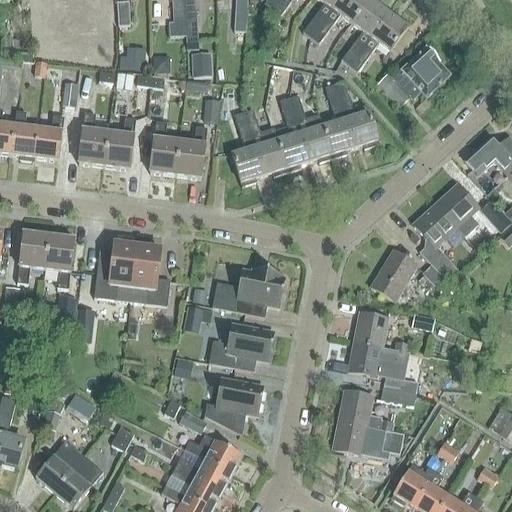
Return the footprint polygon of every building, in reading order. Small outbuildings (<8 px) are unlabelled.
[(183,1),(184,25),(185,39),(185,46),(197,46),(196,24),(195,0),(183,1)] [(245,35),(246,0),(234,0),(233,34),(245,35)] [(269,0),(264,8),(272,14),(281,0),(269,0)] [(281,0),(272,14),(279,19),(293,0),(281,0)] [(314,0),(323,7),(302,36),(310,42),(331,13),(340,0),(314,0)] [(340,0),(331,13),(310,42),(317,48),(339,18),(350,27),(370,0),(340,0)] [(370,0),(350,27),(362,35),(340,64),(348,70),(362,51),(387,17),(380,12),(383,9),(371,0),(370,0)] [(184,25),(183,1),(171,2),(172,26),(168,26),(169,40),(185,39),(184,25)] [(127,4),(116,5),(117,29),(129,28),(127,4)] [(387,17),(362,51),(348,70),(356,76),(377,47),(389,56),(409,28),(397,19),(394,22),(387,17)] [(99,49),(88,37),(77,47),(89,59),(99,49)] [(23,52),(4,49),(3,61),(22,63),(23,52)] [(425,102),(449,80),(437,67),(438,66),(425,52),(400,75),(404,80),(397,86),(389,76),(377,87),(398,111),(410,100),(412,103),(420,96),(425,102)] [(212,79),(211,56),(191,57),(192,80),(212,79)] [(169,60),(152,59),(152,76),(169,76),(169,60)] [(127,74),(132,74),(133,63),(127,63),(118,63),(118,74),(127,74)] [(44,80),(46,67),(35,66),(33,79),(44,80)] [(114,77),(99,75),(98,85),(112,87),(114,77)] [(117,77),(115,92),(130,94),(132,79),(117,77)] [(135,89),(149,91),(150,81),(137,79),(135,89)] [(150,81),(149,91),(162,92),(164,82),(150,81)] [(378,149),(376,145),(368,116),(354,120),(343,85),(334,88),(353,152),(362,149),(363,153),(378,149)] [(74,108),(76,89),(64,87),(61,111),(73,112),(74,108)] [(353,152),(334,88),(324,92),(335,126),(322,130),(332,163),(346,158),(345,154),(353,152)] [(332,163),(322,130),(318,118),(304,122),(297,100),(288,102),(308,166),(316,163),(317,167),(332,163)] [(308,166),(288,102),(279,105),(289,140),(276,144),(286,177),(301,172),(300,168),(308,166)] [(219,106),(204,104),(203,124),(216,126),(219,106)] [(0,157),(10,159),(13,129),(0,127),(0,122),(1,114),(0,113),(0,157)] [(286,177),(276,144),(272,132),(259,136),(252,114),(243,116),(263,180),(271,177),(272,181),(286,177)] [(15,115),(13,129),(10,159),(19,160),(18,164),(33,166),(33,162),(37,132),(24,130),(25,116),(15,115)] [(263,180),(243,116),(233,120),(244,154),(231,158),(241,191),(255,186),(254,182),(263,180)] [(102,170),(106,137),(92,135),(94,119),(84,118),(82,134),(81,134),(77,167),(102,170)] [(51,134),(37,132),(33,162),(57,165),(61,135),(62,122),(52,120),(51,134)] [(134,124),(127,123),(124,123),(122,139),(106,137),(102,170),(128,174),(133,140),(132,140),(134,124)] [(174,179),(178,145),(163,144),(165,128),(155,126),(153,142),(148,176),(174,179)] [(203,149),(205,133),(195,132),(193,147),(178,145),(174,179),(200,182),(204,149),(203,149)] [(511,146),(508,141),(497,151),(488,142),(463,165),(477,179),(493,164),(506,179),(511,173),(511,146)] [(434,208),(455,231),(463,240),(477,228),(469,219),(477,211),(456,188),(434,208)] [(492,192),(486,198),(495,206),(501,201),(492,192)] [(511,226),(490,204),(479,214),(500,237),(511,226)] [(412,228),(428,246),(419,255),(447,286),(458,275),(435,250),(455,231),(434,208),(412,228)] [(511,225),(511,208),(503,216),(511,225)] [(507,251),(511,246),(511,227),(498,241),(507,251)] [(44,274),(48,240),(22,237),(18,270),(19,270),(17,286),(26,288),(28,272),(44,274)] [(73,243),(48,240),(44,274),(59,275),(57,291),(67,293),(69,277),(73,243)] [(476,242),(471,247),(479,255),(487,247),(482,243),(476,242)] [(131,306),(138,251),(111,247),(108,276),(96,275),(93,302),(131,306)] [(138,251),(131,306),(166,311),(169,284),(156,282),(159,253),(138,251)] [(394,306),(416,269),(392,254),(369,291),(394,306)] [(435,291),(444,283),(430,269),(421,277),(435,291)] [(237,292),(216,287),(211,311),(263,322),(265,308),(278,311),(284,283),(280,282),(280,278),(252,273),(251,276),(241,274),(237,292)] [(15,319),(19,292),(7,290),(3,317),(15,319)] [(195,296),(193,306),(204,307),(205,298),(195,296)] [(73,328),(76,305),(62,304),(59,326),(73,328)] [(211,314),(186,310),(182,334),(198,337),(200,326),(209,327),(211,314)] [(76,312),(73,344),(90,346),(94,314),(76,312)] [(358,316),(352,346),(381,351),(387,322),(358,316)] [(435,322),(413,317),(410,331),(432,336),(435,322)] [(268,365),(273,337),(230,330),(226,348),(212,345),(208,367),(252,376),(255,363),(268,365)] [(16,339),(14,349),(25,352),(27,342),(16,339)] [(394,344),(393,353),(406,356),(407,347),(394,344)] [(381,351),(352,346),(347,375),(376,381),(381,351)] [(192,366),(176,363),(172,380),(188,383),(192,366)] [(382,392),(415,398),(417,386),(384,380),(382,392)] [(257,420),(262,391),(219,383),(214,410),(206,408),(204,420),(240,439),(244,417),(257,420)] [(6,384),(3,396),(12,398),(15,386),(6,384)] [(415,398),(382,392),(379,404),(412,410),(415,398)] [(343,395),(337,424),(366,430),(379,432),(380,424),(381,421),(368,419),(372,400),(343,395)] [(73,397),(64,412),(84,425),(94,410),(73,397)] [(1,400),(0,404),(0,414),(11,417),(15,404),(1,400)] [(49,412),(60,416),(63,407),(53,403),(49,412)] [(179,409),(170,404),(163,417),(172,422),(179,409)] [(511,415),(503,410),(491,429),(509,439),(511,433),(511,415)] [(0,427),(1,428),(8,430),(11,417),(0,414),(0,427)] [(54,435),(59,418),(46,414),(41,431),(54,435)] [(206,426),(184,415),(178,427),(200,438),(206,426)] [(102,416),(98,426),(109,431),(114,422),(102,416)] [(366,430),(337,424),(331,453),(360,459),(366,430)] [(380,424),(379,432),(384,433),(391,435),(392,427),(380,424)] [(8,430),(1,428),(0,433),(0,471),(1,469),(15,473),(22,444),(9,440),(10,435),(8,430)] [(119,431),(115,439),(128,447),(133,438),(119,431)] [(384,433),(380,455),(398,458),(402,437),(391,435),(384,433)] [(128,447),(115,439),(110,448),(124,455),(128,447)] [(184,453),(191,457),(203,464),(204,463),(231,478),(241,459),(203,439),(197,450),(189,445),(184,453)] [(64,445),(60,450),(34,481),(53,497),(79,466),(83,461),(64,445)] [(443,463),(450,451),(443,447),(436,458),(443,463)] [(148,457),(134,449),(129,459),(143,466),(148,457)] [(457,456),(450,451),(443,463),(450,467),(457,456)] [(83,461),(79,466),(53,497),(71,511),(72,511),(98,481),(101,477),(83,461)] [(174,471),(181,475),(221,496),(231,478),(204,463),(203,464),(198,474),(186,468),(178,463),(174,471)] [(412,511),(435,476),(427,471),(424,476),(411,468),(390,502),(403,510),(405,507),(412,511)] [(170,479),(177,483),(190,489),(184,500),(206,511),(212,511),(221,496),(181,475),(174,471),(170,479)] [(483,488),(490,477),(483,472),(476,483),(483,488)] [(435,476),(412,511),(413,511),(439,511),(447,500),(435,493),(443,481),(435,476)] [(497,481),(490,477),(483,488),(490,492),(497,481)] [(107,500),(116,505),(124,491),(115,486),(107,500)] [(160,497),(168,501),(180,508),(177,511),(206,511),(184,500),(172,493),(165,489),(160,497)] [(447,500),(439,511),(467,511),(475,501),(467,496),(459,508),(447,500)] [(112,511),(116,505),(107,500),(100,511),(112,511)] [(478,511),(482,506),(475,501),(467,511),(478,511)]
